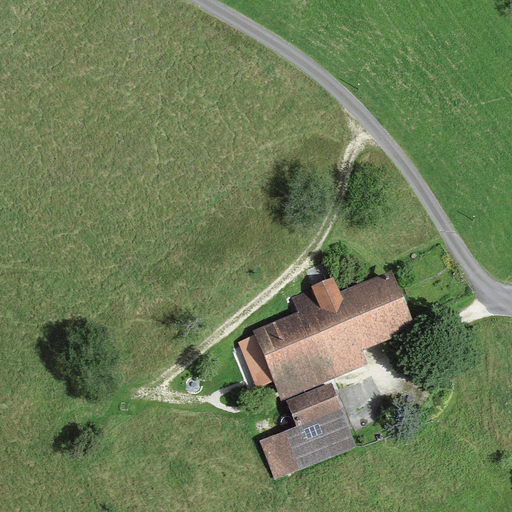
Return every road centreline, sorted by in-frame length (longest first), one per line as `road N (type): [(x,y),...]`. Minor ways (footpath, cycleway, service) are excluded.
road 1 (unclassified): [(204,0),(344,96),(409,171),(481,281),(511,306)]
road 2 (track): [(147,388),(307,254),(333,210),(364,117)]
